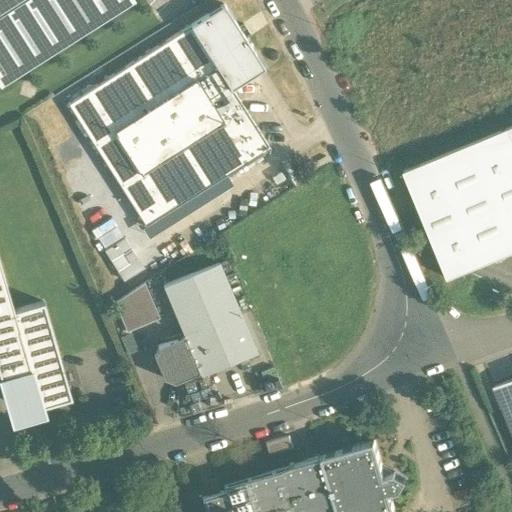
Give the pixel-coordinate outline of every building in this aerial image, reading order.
[(0,0),(0,87),(134,1),(133,0),(0,0)] [(223,5),(67,104),(146,228),(269,149),(231,89),(264,68),(223,5)] [(511,136),(509,128),(403,172),(447,279),(471,269),(474,251),(489,262),(511,252),(511,136)] [(231,175),(221,182),(245,217),(273,199),(260,178),(241,190),(231,175)] [(220,230),(233,224),(229,216),(237,212),(232,203),(211,214),(220,230)] [(218,262),(162,286),(184,336),(199,373),(201,376),(256,353),(218,262)] [(0,267),(0,382),(6,404),(35,395),(38,409),(70,400),(42,302),(12,311),(0,267)] [(144,283),(113,303),(126,332),(158,318),(144,283)] [(184,336),(158,347),(153,357),(163,379),(173,384),(199,373),(184,336)] [(511,381),(495,388),(511,431),(511,381)] [(372,411),(348,419),(352,430),(375,422),(372,411)] [(374,442),(321,458),(336,511),(394,511),(390,495),(401,492),(408,480),(396,473),(384,476),(374,442)] [(336,511),(321,458),(222,487),(229,511),(336,511)]
